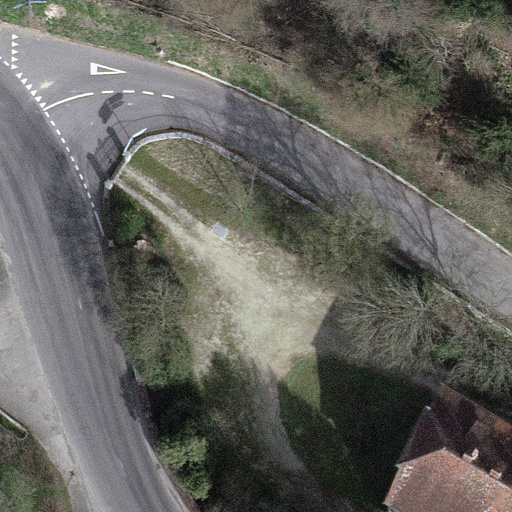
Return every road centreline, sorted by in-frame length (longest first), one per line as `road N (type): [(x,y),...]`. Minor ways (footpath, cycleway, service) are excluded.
road 1 (tertiary): [(511,303),(355,189),(220,109),(84,85),(0,135)]
road 2 (track): [(511,396),(313,312),(252,312),(235,367),(299,492)]
road 3 (primary): [(135,511),(87,403),(0,135)]
